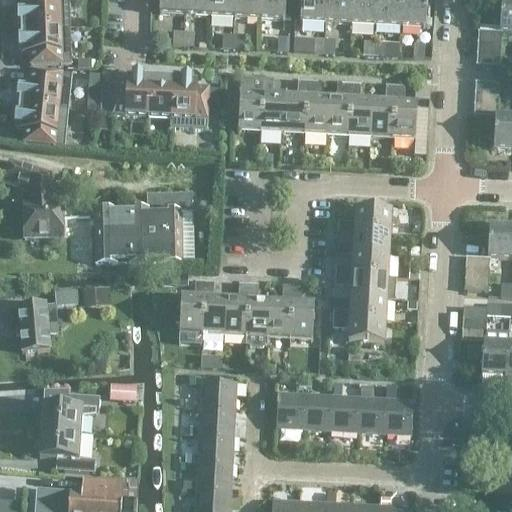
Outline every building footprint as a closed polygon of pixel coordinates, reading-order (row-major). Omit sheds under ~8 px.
[(20,26),(21,33),(71,32),(69,0),(27,0),(28,10),(20,10),(20,15),(17,15),(18,26),(20,26)] [(185,18),(185,0),(160,0),(160,17),(185,18)] [(210,0),(185,0),(185,18),(210,20),(210,0)] [(235,0),(210,0),(210,20),(234,21),(235,0)] [(259,0),(235,0),(234,21),(259,22),(259,0)] [(285,0),(259,0),(259,22),(284,23),(285,0)] [(301,0),(301,24),(326,26),(327,0),(301,0)] [(350,27),(351,0),(327,0),(326,26),(350,27)] [(375,28),(376,0),(351,0),(350,27),(375,28)] [(400,30),(401,0),(376,0),(375,28),(400,30)] [(426,0),(401,0),(400,30),(425,31),(426,0)] [(511,35),(511,4),(502,4),(500,35),(502,35),(511,35)] [(71,32),(21,33),(21,41),(18,41),(19,57),(30,57),(30,70),(72,68),(71,32)] [(478,46),(501,46),(502,35),(500,35),(478,34),(478,46)] [(183,49),(184,36),(174,35),(173,48),(183,49)] [(184,36),(183,49),(193,49),(194,36),(184,36)] [(222,51),(230,51),(233,52),(233,39),(223,38),(222,51)] [(233,39),(233,52),(243,52),(244,39),(233,39)] [(288,54),(289,42),(278,41),(278,54),(288,54)] [(324,56),(325,44),(315,43),(314,56),(324,56)] [(325,44),(324,56),(334,57),(335,44),(325,44)] [(373,59),(374,46),(364,45),(364,58),(373,59)] [(374,46),(373,59),(384,59),(385,46),(374,46)] [(501,46),(478,46),(477,57),(501,58),(501,46)] [(413,61),(424,61),(424,48),(414,48),(413,61)] [(501,58),(477,57),(476,68),(500,69),(501,58)] [(19,102),(19,110),(69,115),(72,79),(31,75),(29,87),(21,86),(21,91),(18,91),(17,102),(19,102)] [(114,87),(114,91),(115,91),(113,119),(148,121),(151,81),(143,81),(143,78),(132,78),(132,80),(127,80),(126,88),(114,87)] [(148,121),(170,122),(172,122),(175,82),(169,82),(169,80),(158,79),(158,82),(151,81),(148,121)] [(181,83),(175,82),(172,122),(170,122),(170,132),(207,134),(209,93),(196,92),(197,84),(192,83),(192,81),(181,80),(181,83)] [(261,135),(264,82),(242,81),(238,134),(261,135)] [(273,83),(264,82),(261,135),(283,136),(285,101),(272,100),(273,83)] [(305,138),(308,85),(298,84),(297,101),(285,101),(283,136),(305,138)] [(327,139),(328,103),(321,103),(322,85),(308,85),(305,138),(327,139)] [(475,97),(499,98),(499,86),(476,85),(475,97)] [(348,140),(351,87),(337,86),(336,104),(328,103),(327,139),(348,140)] [(370,141),(372,106),(360,105),(361,88),(351,87),(348,140),(370,141)] [(370,141),(392,142),(395,90),(386,89),(385,106),(372,106),(370,141)] [(115,91),(114,91),(101,90),(100,118),(113,119),(115,91)] [(405,90),(395,90),(392,142),(415,143),(417,108),(404,107),(405,90)] [(499,98),(475,97),(474,108),(498,109),(499,98)] [(498,109),(474,108),(474,118),(495,120),(497,120),(498,109)] [(69,115),(19,110),(18,117),(16,117),(15,128),(17,128),(17,133),(25,134),(24,147),(65,151),(69,115)] [(511,152),(511,121),(497,120),(495,120),(494,152),(511,152)] [(24,242),(63,241),(63,206),(53,206),(52,178),(10,165),(3,186),(29,194),(30,207),(24,207),(24,242)] [(147,212),(149,267),(184,266),(184,265),(195,265),(193,216),(192,216),(192,197),(147,199),(147,212)] [(149,267),(147,212),(105,214),(105,206),(95,206),(95,214),(96,268),(149,267)] [(337,235),(390,238),(391,215),(356,213),(355,226),(338,225),(337,235)] [(511,262),(511,230),(490,230),(488,261),(490,261),(511,262)] [(353,258),(389,260),(390,238),(337,235),(337,244),(354,245),(353,258)] [(335,279),(388,282),(389,260),(353,258),(353,270),(336,269),(335,279)] [(466,271),(489,272),(490,261),(488,261),(467,260),(466,271)] [(465,284),(489,285),(489,272),(466,271),(465,284)] [(351,301),(387,303),(388,282),(335,279),(334,288),(352,289),(351,301)] [(489,285),(465,284),(465,294),(488,295),(489,285)] [(180,337),(202,338),(205,285),(195,285),(194,302),(182,301),(180,337)] [(202,338),(224,339),(226,303),(213,303),(215,286),(205,285),(202,338)] [(224,339),(245,340),(246,340),(249,288),(239,287),(238,304),(226,303),(224,339)] [(267,350),(268,341),(269,306),(257,305),(258,288),(249,288),(246,340),(245,340),(245,349),(248,349),(249,351),(263,352),(265,350),(267,350)] [(511,301),(511,288),(502,288),(501,301),(511,301)] [(289,342),(292,290),(283,289),(282,307),(269,306),(268,341),(289,342)] [(302,291),(292,290),(289,342),(312,344),(314,308),(301,308),(302,291)] [(77,308),(75,294),(55,296),(56,310),(77,308)] [(333,322),(385,325),(387,303),(351,301),(350,314),(333,313),(333,322)] [(49,338),(57,338),(55,308),(18,311),(22,355),(50,353),(49,338)] [(510,321),(510,309),(501,308),(500,321),(510,321)] [(463,322),(487,323),(487,312),(464,311),(463,322)] [(384,348),(385,325),(333,322),(332,332),(349,333),(348,346),(384,348)] [(487,323),(463,322),(463,334),(486,335),(487,323)] [(486,335),(463,334),(462,345),(484,346),(486,346),(486,335)] [(506,379),(508,348),(486,346),(484,346),(482,378),(506,379)] [(478,363),(479,350),(467,349),(466,362),(478,363)] [(202,370),(223,371),(223,358),(203,357),(202,370)] [(201,414),(235,415),(237,388),(202,386),(201,414)] [(137,406),(138,391),(113,389),(112,405),(137,406)] [(41,435),(81,438),(82,420),(99,419),(100,401),(61,398),(60,410),(43,409),(41,435)] [(277,433),(304,434),(306,400),(278,398),(277,433)] [(331,436),(332,401),(306,400),(304,434),(331,436)] [(331,436),(357,437),(359,403),(332,401),(331,436)] [(384,438),(385,404),(359,403),(357,437),(384,438)] [(411,440),(413,406),(385,404),(384,438),(411,440)] [(200,440),(234,442),(235,415),(201,414),(200,440)] [(81,438),(41,435),(39,461),(57,462),(56,474),(95,477),(96,464),(79,463),(81,438)] [(198,467),(232,469),(234,442),(200,440),(198,467)] [(197,493),(231,495),(232,469),(198,467),(197,493)] [(82,497),(69,496),(38,493),(36,511),(120,511),(123,485),(84,483),(82,497)] [(230,511),(231,495),(197,493),(195,511),(230,511)]
